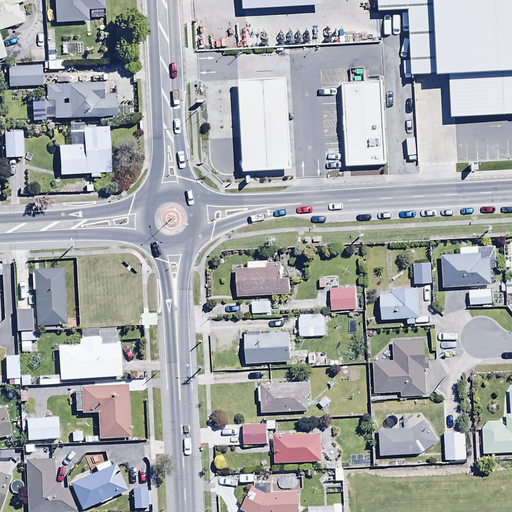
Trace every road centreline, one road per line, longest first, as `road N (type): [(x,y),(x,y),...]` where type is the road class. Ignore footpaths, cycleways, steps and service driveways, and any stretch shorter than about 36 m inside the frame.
road 1 (secondary): [(286,207),(511,194)]
road 2 (secondary): [(184,511),(174,313)]
